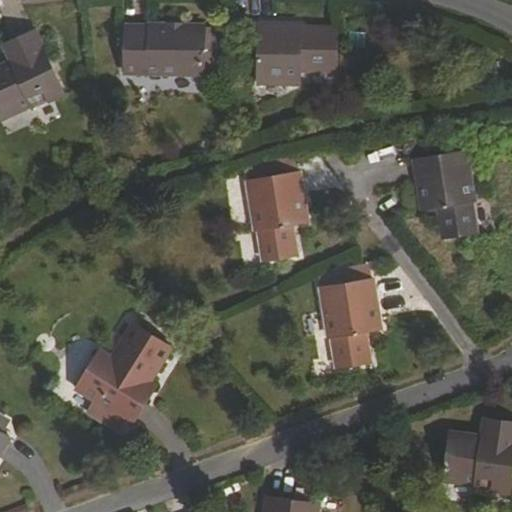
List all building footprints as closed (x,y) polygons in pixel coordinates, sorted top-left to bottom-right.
[(338,71),(339,28),(302,27),(302,24),(260,23),(259,83),(301,83),(301,70),(338,71)] [(127,26),(126,74),(204,75),(204,27),(127,26)] [(29,114),(30,116),(63,100),(33,36),(0,51),(10,74),(0,79),(0,123),(2,127),(29,114)] [(438,208),(444,238),(478,233),(473,203),(475,200),(468,156),(442,160),(441,155),(415,159),(423,210),(438,208)] [(288,159),(274,161),(274,167),(276,176),(290,174),(288,159)] [(290,174),(276,176),(274,167),(259,170),(261,183),(248,184),(255,230),(257,230),(262,261),(297,256),(292,225),(307,222),(300,172),(290,174)] [(370,362),(366,331),(381,329),(372,278),(347,282),(348,287),(321,291),(329,336),(331,336),(337,367),(370,362)] [(133,423),(157,386),(150,381),(172,347),(135,323),(113,358),(101,350),(77,388),(133,423)] [(475,488),(511,493),(511,484),(511,423),(486,419),(482,444),(452,440),(445,481),(476,485),(475,488)] [(0,456),(9,442),(11,438),(0,430),(0,456)] [(319,511),(320,508),(293,504),(294,499),(268,496),(265,511),(319,511)]
